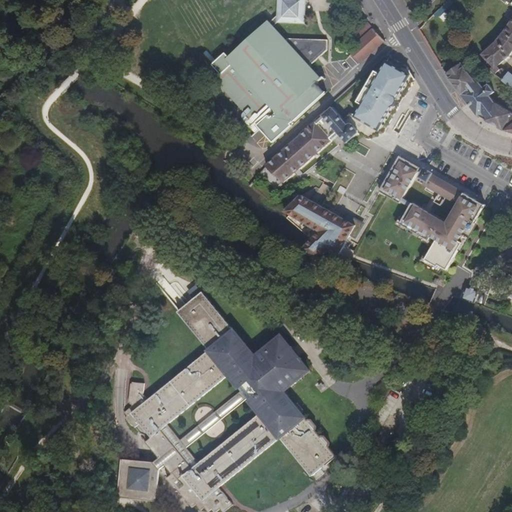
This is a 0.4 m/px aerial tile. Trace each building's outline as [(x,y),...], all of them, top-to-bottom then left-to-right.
[(325,94),(312,79),(315,77),(268,25),(275,19),(301,20),(302,0),(300,0),(299,0),(275,0),(275,10),(265,19),(264,18),(226,52),(222,48),(209,59),(218,69),(214,73),(259,123),(257,125),(272,142),(291,125),(291,124),(325,94)] [(496,65),(498,66),(511,52),(511,20),(496,42),(484,55),(496,65)] [(362,62),(385,41),(367,21),(351,36),(357,44),(351,50),(362,62)] [(426,24),(420,30),(429,45),(433,43),(427,31),(429,30),(426,24)] [(436,55),(443,67),(446,65),(439,53),(436,55)] [(314,125),(268,166),(289,187),(343,137),(348,142),(359,133),(370,140),(384,133),(401,105),(396,102),(400,95),(405,98),(415,79),(408,67),(391,57),(381,74),(376,72),(358,102),(363,105),(356,116),(352,114),(344,120),(333,108),(323,117),(314,125)] [(447,73),(478,116),(480,116),(492,108),(491,107),(495,103),(490,96),(495,92),(489,84),(484,88),(479,81),(477,83),(477,82),(462,63),(447,73)] [(496,65),(492,69),(511,85),(511,74),(509,72),(498,66),(496,65)] [(487,121),(497,104),(495,103),(491,107),(492,108),(480,116),(487,121)] [(497,104),(487,121),(500,128),(506,130),(511,132),(511,111),(498,103),(497,104)] [(409,162),(420,168),(420,167),(400,156),(398,159),(407,165),(409,162)] [(439,266),(448,271),(482,208),(474,203),(476,199),(463,192),(462,194),(457,191),(458,189),(426,170),(421,178),(427,182),(424,185),(453,202),(454,201),(459,204),(448,224),(413,204),(403,199),(420,170),(420,168),(409,162),(407,165),(398,159),(380,192),(401,204),(402,202),(411,208),(400,226),(429,242),(431,238),(438,242),(426,261),(438,268),(439,266)] [(326,252),(328,253),(339,257),(350,237),(355,239),(363,224),(348,216),(345,221),(303,197),(289,213),(318,231),(313,241),(312,240),(306,251),(313,256),(314,257),(315,257),(316,258),(318,259),(320,260),(321,260),(326,252)] [(476,199),(474,203),(482,208),(484,204),(476,199)] [(473,307),(478,294),(465,290),(460,303),(473,307)] [(202,509),(205,506),(209,511),(213,508),(216,511),(221,507),(225,511),(234,504),(220,487),(281,437),(312,475),(337,455),(329,445),(322,437),(284,390),(310,369),(283,336),(257,357),(204,293),(180,312),(212,351),(150,401),(146,395),(147,384),(134,382),(134,384),(133,384),(131,403),(132,403),(135,406),(127,412),(130,416),(128,418),(134,425),(135,424),(138,427),(143,423),(155,436),(149,442),(162,457),(155,463),(122,460),(121,475),(131,475),(130,489),(133,489),(133,499),(158,501),(160,468),(166,463),(174,472),(167,477),(175,487),(176,486),(193,506),(197,503),(202,509)] [(330,442),(325,436),(323,436),(322,437),(329,445),(330,444),(330,442)] [(133,499),(133,489),(130,489),(131,475),(121,475),(119,498),(133,499)]
